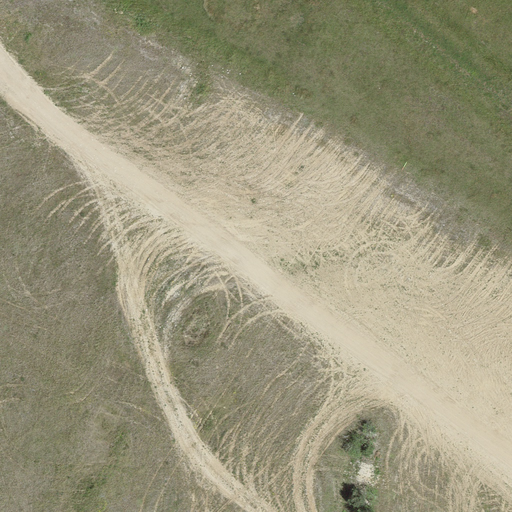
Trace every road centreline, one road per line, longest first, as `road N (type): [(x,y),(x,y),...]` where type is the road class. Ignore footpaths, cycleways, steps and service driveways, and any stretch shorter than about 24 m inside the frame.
road 1 (track): [(511,467),(85,168),(0,67)]
road 2 (track): [(278,511),(195,440),(142,328),(85,168)]
